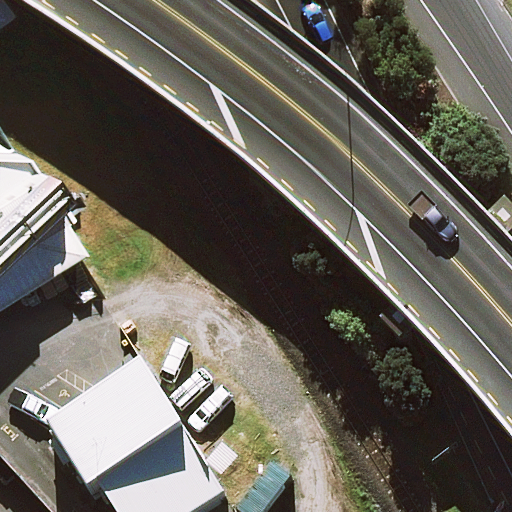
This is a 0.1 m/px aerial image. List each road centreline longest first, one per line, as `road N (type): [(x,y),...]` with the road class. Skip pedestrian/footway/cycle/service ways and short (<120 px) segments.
road 1 (trunk): [(511,347),(319,150),(127,0)]
road 2 (secondary): [(511,378),(302,0)]
